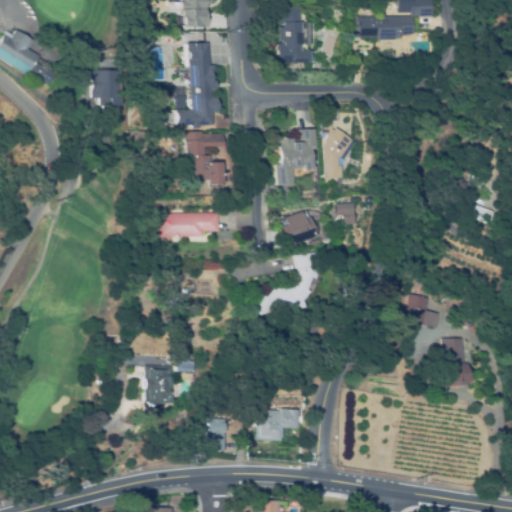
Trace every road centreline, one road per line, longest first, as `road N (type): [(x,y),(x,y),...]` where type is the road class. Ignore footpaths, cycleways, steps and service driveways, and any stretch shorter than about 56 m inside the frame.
road 1 (residential): [(314,479),(322,404),(390,223),(397,134),(387,109),(345,90),(247,98),(242,0)]
road 2 (tertiary): [(21,511),(126,484),(261,472),(511,507)]
